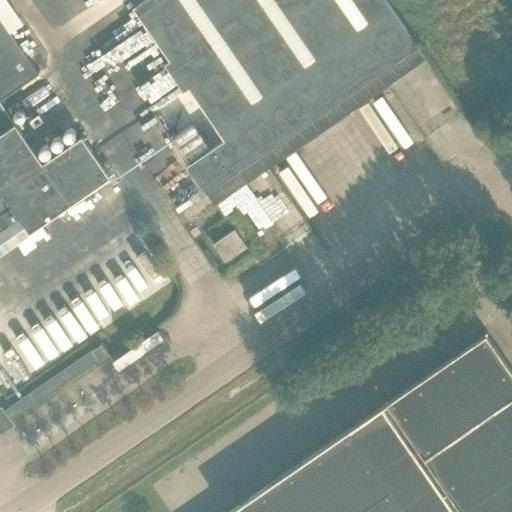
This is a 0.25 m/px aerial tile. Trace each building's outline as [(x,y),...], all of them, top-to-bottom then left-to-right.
[(142,0),(134,6),(171,59),(165,63),(184,90),(189,87),(225,138),(185,166),(204,193),(416,46),(383,0),(142,0)] [(0,253),(111,177),(83,136),(43,163),(0,100),(0,98),(38,72),(0,16),(0,253)] [(227,261),(247,247),(235,229),(215,244),(227,261)] [(511,511),(511,371),(486,334),(385,402),(459,511),(454,511),(382,406),(351,427),(228,511),(511,511)] [(110,357),(101,343),(5,409),(4,407),(0,410),(0,432),(14,423),(11,418),(97,359),(100,363),(110,357)]
